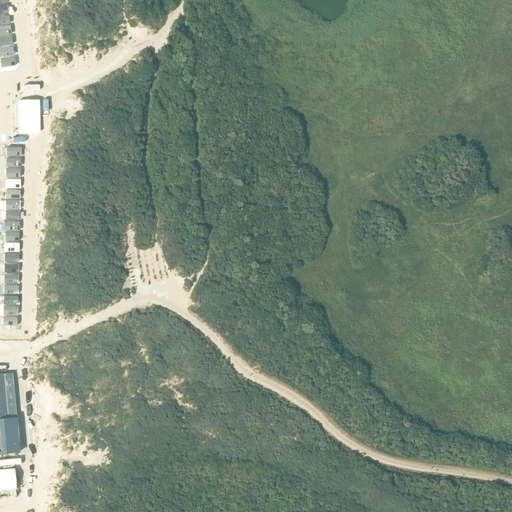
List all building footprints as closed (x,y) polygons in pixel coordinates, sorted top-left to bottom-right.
[(0,0),(0,67),(13,67),(6,0),(0,0)] [(39,91),(38,78),(22,78),(22,91),(39,91)] [(20,132),(40,132),(40,99),(20,99),(20,132)] [(16,325),(20,146),(5,146),(1,324),(16,325)] [(0,419),(15,418),(11,373),(0,373),(0,419)] [(17,447),(16,435),(12,436),(13,448),(0,448),(0,453),(16,453),(16,448),(17,447)] [(0,470),(0,490),(15,489),(13,469),(0,470)]
